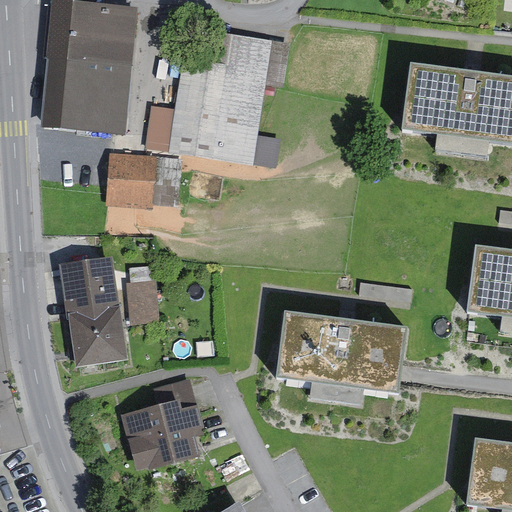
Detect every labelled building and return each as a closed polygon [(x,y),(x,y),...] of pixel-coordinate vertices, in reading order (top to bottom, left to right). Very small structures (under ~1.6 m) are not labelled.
[(142,10),(52,2),(47,56),(47,64),(43,103),(41,130),(131,138),(142,10)] [(252,165),(269,43),(230,37),(225,69),(185,64),(178,114),(154,110),(148,150),(252,165)] [(511,79),(472,74),(411,66),(402,133),(438,137),(436,153),(491,160),(493,144),(511,146),(511,79)] [(152,160),(113,158),(111,207),(151,208),(152,160)] [(511,254),(476,250),(468,315),(506,320),(504,333),(511,334),(511,254)] [(162,314),(159,259),(131,261),(135,315),(162,314)] [(62,269),(71,320),(119,312),(110,261),(62,269)] [(365,289),(415,295),(416,283),(367,277),(365,289)] [(119,312),(71,320),(79,370),(128,362),(119,312)] [(353,321),(285,313),(277,380),(312,384),(310,400),(363,407),(365,392),(404,397),(412,328),(353,321)] [(186,403),(125,417),(137,470),(198,456),(186,403)] [(511,511),(511,442),(477,438),(468,506),(505,511),(511,511)]
